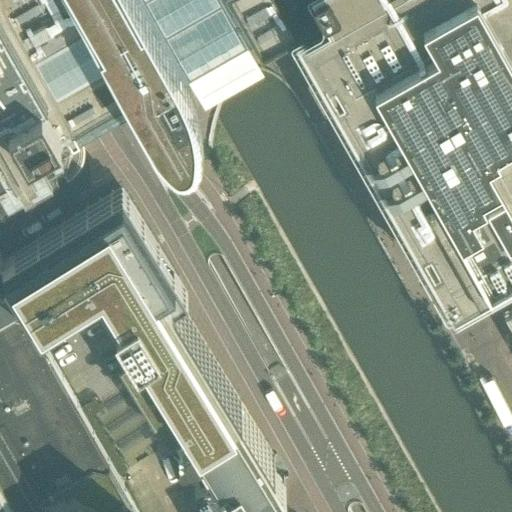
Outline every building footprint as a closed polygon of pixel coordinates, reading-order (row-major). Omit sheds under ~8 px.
[(0,0),(0,203),(61,169),(58,163),(67,166),(70,171),(70,172),(73,170),(75,168),(78,166),(80,163),(82,161),(83,158),(85,155),(86,152),(87,149),(87,145),(87,142),(87,139),(86,136),(85,132),(84,129),(83,127),(77,130),(68,128),(67,127),(72,124),(41,69),(18,29),(1,0),(0,0)] [(180,134),(182,133),(184,132),(186,131),(190,128),(192,124),(193,120),(210,111),(190,77),(190,75),(188,70),(187,67),(223,47),(257,28),(241,0),(1,0),(18,29),(41,69),(72,124),(67,127),(68,128),(77,130),(83,126),(113,112),(142,93),(159,123),(161,126),(163,128),(164,129),(167,135),(170,133),(174,134),(175,134),(180,134)] [(511,0),(286,0),(292,11),(450,287),(484,267),(508,309),(511,316),(511,0)] [(113,271),(131,300),(176,273),(177,273),(139,212),(138,211),(133,213),(132,212),(132,211),(133,210),(133,209),(133,208),(133,207),(133,206),(133,205),(133,204),(133,203),(133,202),(132,201),(132,200),(132,199),(131,198),(130,198),(130,197),(129,196),(128,195),(127,195),(126,194),(124,194),(124,193),(122,193),(120,193),(118,193),(116,194),(114,195),(113,196),(111,197),(110,199),(109,201),(108,203),(108,205),(108,206),(106,207),(104,201),(103,202),(5,262),(6,262),(17,280),(18,283),(32,306),(40,320),(60,308),(87,292),(72,267),(91,255),(104,277),(113,271)] [(0,511),(139,511),(128,493),(129,493),(128,492),(112,464),(111,462),(96,437),(97,437),(96,435),(96,436),(85,417),(57,369),(50,355),(35,330),(36,330),(35,328),(35,329),(29,318),(32,306),(18,283),(17,280),(6,262),(5,262),(2,256),(0,256),(0,511)] [(176,273),(131,300),(99,320),(99,321),(99,322),(99,321),(145,395),(159,417),(174,441),(178,447),(177,447),(178,448),(245,407),(179,300),(189,293),(176,273)] [(245,407),(178,448),(178,449),(179,448),(182,454),(199,481),(202,486),(202,487),(203,488),(198,491),(210,511),(237,511),(242,509),(243,510),(288,482),(287,480),(276,462),(278,460),(245,407)]
